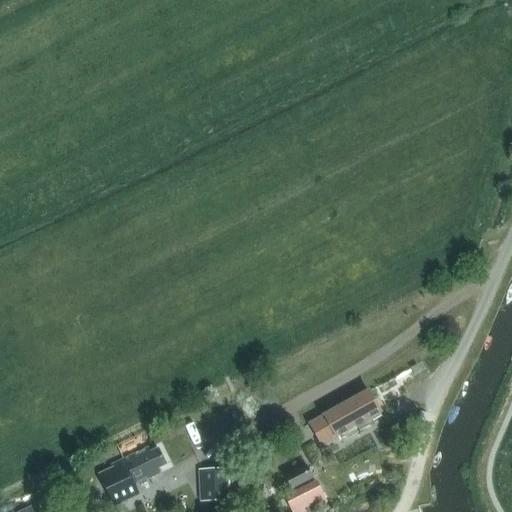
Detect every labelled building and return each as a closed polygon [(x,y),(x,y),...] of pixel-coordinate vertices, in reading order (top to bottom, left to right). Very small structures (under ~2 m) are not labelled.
[(367,390),(309,421),(317,436),(331,428),(335,436),(379,412),(367,390)] [(113,471),(101,476),(115,506),(133,497),(138,494),(134,486),(160,474),(157,469),(166,465),(158,449),(150,453),(147,448),(111,466),(113,471)] [(306,465),(285,477),(291,487),(311,475),(306,465)] [(227,469),(203,470),(204,502),(228,501),(227,469)] [(316,482),(294,493),(303,511),(313,511),(328,505),(316,482)] [(58,511),(51,496),(17,511),(58,511)] [(141,501),(135,503),(138,511),(144,509),(141,501)]
